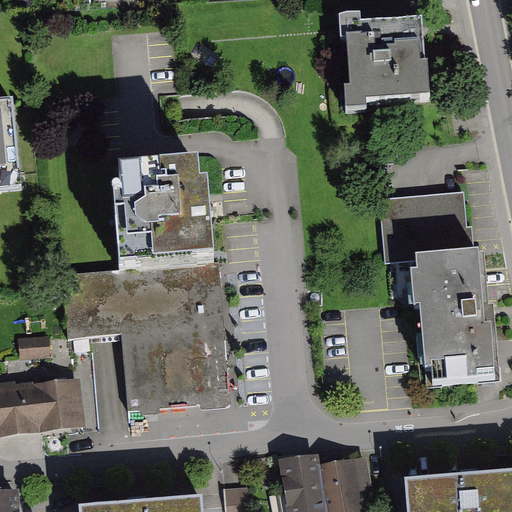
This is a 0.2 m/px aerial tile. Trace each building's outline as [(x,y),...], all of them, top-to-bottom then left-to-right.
[(360,26),(339,27),(341,50),(348,48),(351,99),(345,100),(347,122),(367,120),(366,112),(431,107),(423,29),(362,34),(360,26)] [(20,105),(0,106),(0,196),(27,194),(20,105)] [(222,170),(111,177),(117,273),(223,265),(236,265),(232,193),(224,194),(222,170)] [(465,196),(383,202),(386,268),(416,265),(417,270),(475,263),(475,256),(474,230),(468,231),(465,196)] [(475,256),(475,263),(417,270),(418,285),(411,285),(416,319),(421,319),(427,382),(432,382),(434,396),(495,391),(495,386),(501,386),(494,308),(489,308),(484,256),(475,256)] [(117,273),(61,278),(67,340),(122,335),(128,414),(234,405),(223,265),(117,273)] [(49,339),(21,340),(22,361),(50,359),(49,339)] [(81,380),(0,385),(0,435),(85,429),(81,380)] [(319,460),(279,466),(285,511),(326,511),(320,471),(319,460)] [(347,466),(320,471),(326,511),(377,511),(367,462),(347,466)] [(511,511),(511,485),(404,494),(405,511),(511,511)] [(227,508),(227,511),(251,511),(250,490),(226,492),(227,508)] [(23,511),(23,493),(0,493),(0,511),(23,511)] [(94,511),(204,511),(204,510),(204,503),(94,511)]
